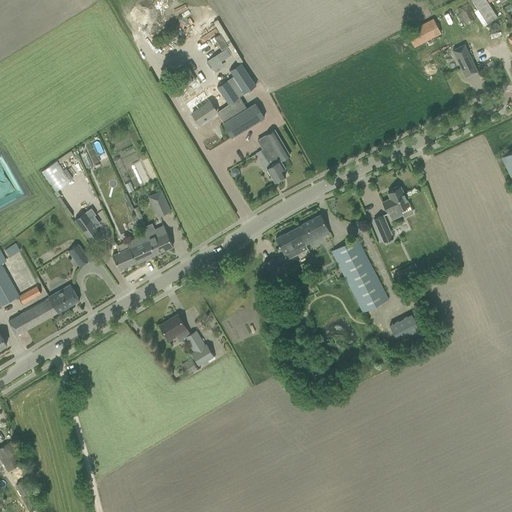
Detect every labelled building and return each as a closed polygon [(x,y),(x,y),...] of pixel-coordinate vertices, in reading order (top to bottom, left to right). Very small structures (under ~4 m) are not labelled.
[(458,8),(458,9),(461,16),(465,25),(467,24),(474,21),(476,19),(472,11),(469,4),(468,4),(458,8)] [(414,47),(441,34),(433,19),(406,32),(414,47)] [(452,50),(465,77),(477,72),(464,45),(452,50)] [(240,63),(229,70),(245,93),(256,85),(240,63)] [(189,75),(183,79),(187,85),(193,81),(189,75)] [(227,80),(217,87),(228,104),(238,97),(227,80)] [(203,106),(200,108),(191,113),(199,124),(217,112),(206,95),(199,100),(203,106)] [(223,123),(232,137),(264,117),(256,104),(223,123)] [(266,168),(275,182),(285,176),(282,170),(285,168),(280,161),(290,155),(275,130),(258,140),(263,149),(261,150),(265,158),(266,158),(270,166),(266,168)] [(511,151),(501,157),(506,166),(511,178),(511,151)] [(56,160),(42,171),(57,190),(70,180),(56,160)] [(231,170),(230,173),(232,176),(235,177),(237,175),(238,172),(237,170),(234,169),(231,170)] [(402,211),(410,207),(400,187),(399,187),(398,186),(393,188),(393,190),(388,193),(390,198),(382,203),(388,214),(392,212),(394,216),(402,212),(402,211)] [(148,196),(157,217),(170,211),(161,190),(148,196)] [(143,219),(137,207),(133,208),(142,226),(145,224),(143,219)] [(99,234),(89,219),(96,215),(91,208),(74,220),(89,241),(99,234)] [(302,224),(275,238),(280,247),(284,256),(329,232),(327,228),(325,223),(320,214),(302,224)] [(390,231),(383,216),(374,219),(380,235),(390,231)] [(154,254),(173,246),(163,226),(126,242),(129,247),(112,255),(119,270),(136,263),(155,255),(154,254)] [(331,251),(362,312),(388,299),(356,238),(331,251)] [(9,257),(20,250),(15,243),(5,250),(9,257)] [(89,260),(78,244),(68,251),(80,267),(89,260)] [(0,263),(5,261),(0,251),(0,305),(18,295),(0,263)] [(273,258),(264,263),(273,280),(287,273),(293,270),(289,262),(283,265),(278,268),(273,258)] [(413,265),(398,272),(402,278),(416,271),(413,265)] [(42,293),(46,292),(41,282),(37,284),(42,293)] [(8,321),(11,327),(16,335),(79,300),(70,284),(49,297),(49,298),(8,321)] [(18,296),(22,304),(41,294),(37,286),(18,296)] [(422,324),(418,317),(414,319),(411,314),(389,326),(401,347),(422,335),(417,326),(422,324)] [(159,326),(161,328),(169,341),(187,330),(177,315),(159,326)] [(185,337),(194,352),(191,354),(198,365),(213,356),(206,344),(204,346),(195,331),(185,337)] [(194,364),(186,369),(189,375),(197,370),(194,364)] [(9,442),(0,448),(0,456),(9,471),(22,463),(9,442)] [(26,479),(16,485),(23,496),(33,490),(26,479)]
